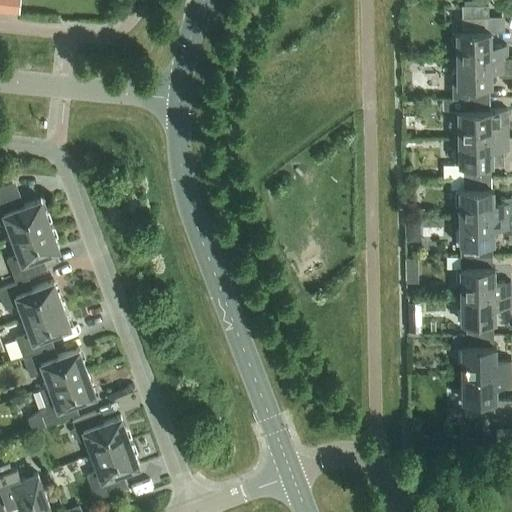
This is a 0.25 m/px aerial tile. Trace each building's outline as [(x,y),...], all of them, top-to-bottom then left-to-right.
[(20,0),(0,0),(0,11),(19,14),(20,0)] [(456,58),(506,57),(506,44),(490,44),(490,29),(503,29),(503,16),(487,16),(487,2),(462,2),(462,29),(452,30),(452,45),(456,45),(456,58)] [(499,74),(511,73),(511,56),(506,57),(456,58),(457,68),(453,68),(450,71),(450,96),(462,96),(462,97),(489,96),(489,83),(491,83),(491,69),(499,69),(499,74)] [(489,108),(489,96),(462,97),(462,108),(452,108),(453,123),(457,123),(458,136),(508,135),(508,107),(489,108)] [(508,147),(508,135),(458,136),(458,148),(453,148),(453,163),(462,163),(462,175),(490,175),(490,162),(502,162),(501,148),(508,147)] [(459,187),(459,214),(511,213),(511,196),(503,197),(503,202),(493,202),(493,187),(490,187),(490,175),(462,175),(450,175),(450,188),(459,187)] [(12,236),(49,223),(40,197),(19,205),(10,180),(0,184),(0,222),(6,220),(12,236)] [(466,253),(466,254),(491,253),(491,241),(494,241),(494,225),(503,225),(504,231),(511,231),(511,213),(459,214),(459,241),(459,253),(466,253)] [(15,281),(23,278),(43,270),(38,255),(59,248),(49,223),(12,236),(18,253),(6,257),(15,281)] [(461,293),(511,292),(510,279),(495,280),(494,265),(492,265),(491,253),(466,254),(466,266),(460,266),(461,293)] [(23,316),(61,302),(53,279),(27,288),(23,278),(15,281),(0,286),(0,294),(4,307),(18,302),(23,316)] [(466,333),(493,333),(492,320),(496,320),(495,306),(511,306),(511,292),(461,293),(461,321),(465,321),(466,333)] [(420,300),(407,301),(408,313),(420,312),(420,300)] [(22,355),(48,346),(44,335),(70,326),(61,302),(23,316),(29,331),(15,336),(22,355)] [(461,372),(511,371),(511,359),(496,359),(496,344),(493,344),(493,333),(466,333),(466,345),(461,345),(461,372)] [(48,384),(87,370),(78,346),(52,356),(48,346),(22,355),(29,375),(43,370),(48,384)] [(87,370),(48,384),(41,387),(47,403),(30,416),(35,428),(73,414),(69,403),(95,393),(87,370)] [(511,371),(461,372),(462,400),(467,400),(467,415),(487,415),(487,410),(511,409),(511,397),(496,398),(496,384),(511,384),(511,371)] [(92,453),(129,439),(120,414),(99,421),(95,410),(72,419),(74,426),(72,427),(75,435),(83,439),(86,438),(92,453)] [(511,440),(511,425),(496,426),(497,441),(511,440)] [(129,439),(92,453),(97,469),(86,473),(95,497),(123,487),(118,472),(138,464),(129,439)] [(22,511),(43,511),(50,509),(37,472),(20,478),(16,467),(0,472),(0,488),(5,503),(17,498),(22,511)]
